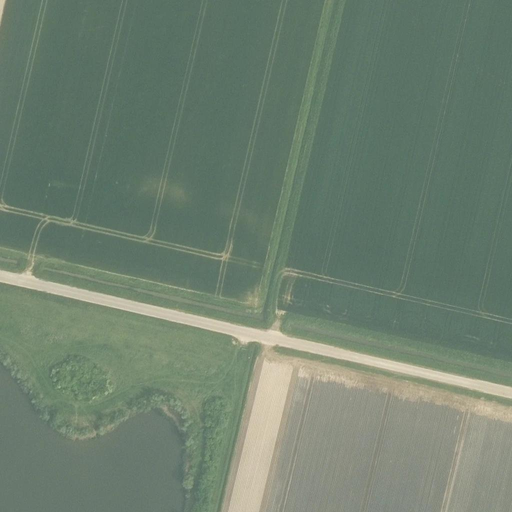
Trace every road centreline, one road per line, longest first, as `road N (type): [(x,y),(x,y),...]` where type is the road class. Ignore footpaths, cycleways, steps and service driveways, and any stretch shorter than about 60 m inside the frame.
road 1 (unclassified): [(511,394),(0,276)]
road 2 (track): [(269,338),(229,511)]
